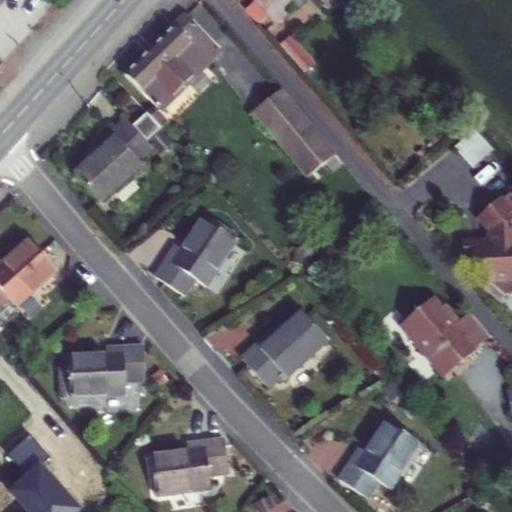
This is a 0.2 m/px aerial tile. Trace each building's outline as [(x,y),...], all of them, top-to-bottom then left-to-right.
[(0,0),(0,46),(24,18),(9,5),(13,0),(0,0)] [(282,0),(268,12),(295,44),(307,34),(302,28),(315,16),(309,10),(320,0),(282,0)] [(165,120),(216,65),(226,55),(194,23),(131,88),(165,120)] [(282,93),(256,117),(310,178),(336,155),(282,93)] [(144,140),(159,124),(145,109),(130,126),(144,140)] [(130,126),(122,117),(96,143),(100,147),(74,174),(99,202),(140,165),(136,160),(151,145),(144,140),(130,126)] [(491,150),(473,129),(453,146),(471,167),(491,150)] [(511,208),(504,199),(481,219),(492,231),(493,243),(478,244),(478,243),(466,243),(467,256),(475,256),(476,268),(488,268),(488,273),(491,273),(492,284),(507,297),(511,296),(511,208)] [(175,248),(156,279),(187,297),(199,279),(208,287),(235,240),(203,220),(183,251),(175,248)] [(72,290),(45,262),(17,287),(10,279),(0,288),(0,325),(6,331),(22,318),(32,327),(72,290)] [(403,328),(442,375),(459,361),(462,365),(479,350),(477,348),(491,337),(470,311),(461,320),(448,304),(444,308),(435,300),(403,328)] [(330,339),(303,308),(274,335),(270,329),(242,354),(265,381),(281,367),(289,375),(330,339)] [(158,398),(157,366),(119,366),(119,375),(82,374),(85,413),(140,411),(138,401),(158,398)] [(343,473),(373,496),(385,480),(396,488),(430,443),(395,417),(370,450),(364,445),(343,473)] [(247,494),(240,459),(204,463),(204,470),(169,477),(175,511),(205,511),(230,508),(228,498),(247,494)]
